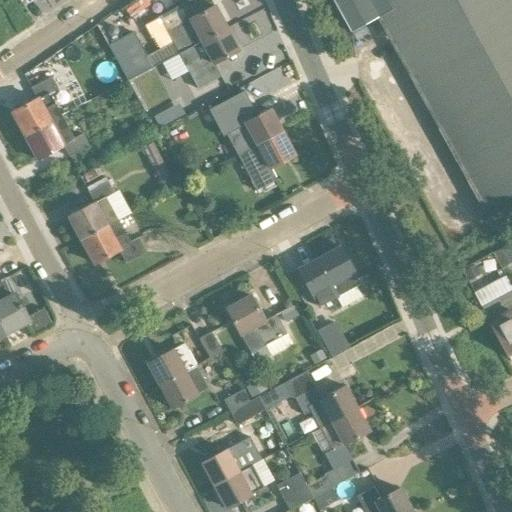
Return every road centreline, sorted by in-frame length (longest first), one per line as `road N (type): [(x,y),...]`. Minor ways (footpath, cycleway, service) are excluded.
road 1 (residential): [(142,302),(357,190)]
road 2 (residential): [(455,407),(357,190)]
road 3 (residential): [(357,190),(272,0)]
road 4 (residential): [(169,511),(71,339)]
road 5 (residential): [(71,339),(0,202)]
